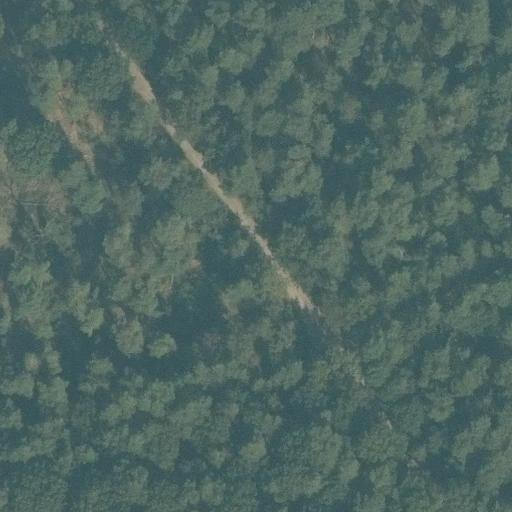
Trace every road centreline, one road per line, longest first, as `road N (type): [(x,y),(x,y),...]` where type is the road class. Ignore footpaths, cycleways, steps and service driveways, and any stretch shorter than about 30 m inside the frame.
road 1 (track): [(75,0),(337,343),(438,511)]
road 2 (track): [(0,481),(511,272)]
